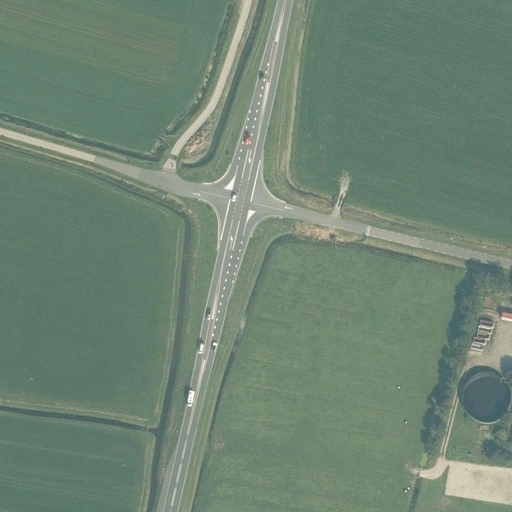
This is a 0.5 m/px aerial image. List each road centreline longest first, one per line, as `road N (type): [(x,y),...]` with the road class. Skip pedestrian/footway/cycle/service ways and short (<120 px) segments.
road 1 (tertiary): [(511,267),(246,202)]
road 2 (unclassified): [(161,181),(211,107),(247,0)]
road 3 (trunk): [(246,202),(282,9)]
road 4 (trunk): [(233,198),(197,391)]
road 5 (trunk): [(197,391),(246,202)]
road 6 (trunk): [(282,9),(233,198)]
road 7 (tertiary): [(161,181),(0,131)]
road 8 (trunk): [(169,511),(197,391)]
